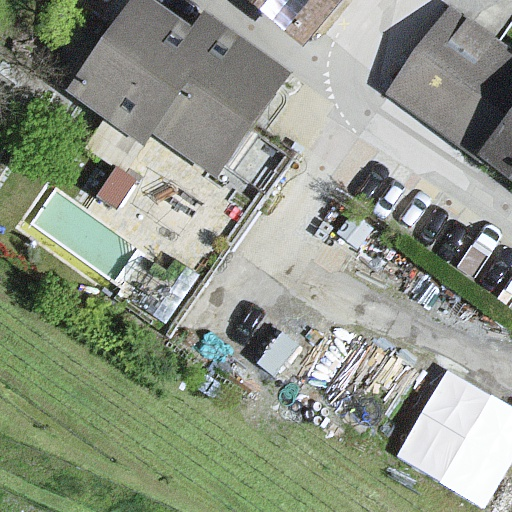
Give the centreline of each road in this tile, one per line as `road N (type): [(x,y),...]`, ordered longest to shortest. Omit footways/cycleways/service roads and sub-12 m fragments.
road 1 (residential): [(511,216),(343,87)]
road 2 (residential): [(343,87),(212,0)]
